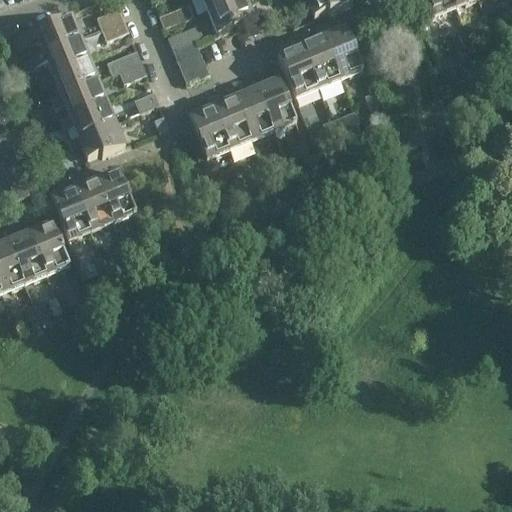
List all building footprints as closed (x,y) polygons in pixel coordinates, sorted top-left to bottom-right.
[(200,0),(207,14),(241,0),(200,0)] [(243,0),(241,0),(207,14),(217,39),(233,32),(232,30),(252,21),(243,0)] [(301,0),(295,3),(298,12),(309,8),(314,21),(327,15),(329,18),(352,9),(348,0),(301,0)] [(410,0),(422,27),(456,13),(450,0),(410,0)] [(450,0),(456,13),(478,3),(476,0),(450,0)] [(510,18),(505,5),(498,8),(502,19),(506,22),(510,21),(510,18)] [(188,9),(158,21),(163,33),(193,21),(188,9)] [(96,22),(101,33),(123,24),(118,13),(96,22)] [(490,33),(485,19),(478,22),(483,35),(486,37),(489,36),(490,33)] [(24,65),(24,66),(79,42),(71,21),(45,31),(44,29),(14,42),(19,54),(38,46),(43,58),(24,65)] [(123,24),(101,33),(106,45),(128,36),(123,24)] [(197,30),(167,42),(172,55),(194,46),(202,43),(197,30)] [(345,32),(321,42),(339,85),(340,85),(363,75),(345,32)] [(470,47),(464,33),(458,36),(463,49),(466,51),(470,49),(470,47)] [(79,42),(24,66),(28,74),(47,67),(52,79),(88,63),(79,42)] [(321,42),(300,51),(317,94),(339,85),(321,42)] [(194,46),(172,55),(177,66),(199,57),(194,46)] [(300,51),(277,60),(295,103),(317,94),(300,51)] [(111,79),(119,76),(141,68),(136,55),(106,67),(111,79)] [(199,57),(177,66),(181,77),(203,67),(199,57)] [(52,79),(42,83),(45,92),(55,88),(60,100),(50,104),(97,85),(88,63),(52,79)] [(203,67),(181,77),(186,88),(208,79),(203,67)] [(141,68),(119,76),(123,88),(145,79),(141,68)] [(251,85),(255,94),(256,93),(273,137),(296,127),(278,84),(264,90),(260,81),(251,85)] [(97,85),(50,104),(54,113),(64,109),(69,121),(59,125),(105,106),(97,85)] [(229,94),(232,103),(233,102),(251,146),(273,137),(256,93),(255,94),(242,99),(238,90),(229,94)] [(152,97),(134,104),(140,117),(158,109),(153,97),(152,97)] [(378,111),(373,97),(364,100),(369,113),(373,116),(377,114),(378,111)] [(206,103),(210,112),(211,112),(228,155),(251,146),(233,102),(232,103),(219,108),(216,99),(206,103)] [(105,106),(59,125),(63,134),(73,130),(77,142),(114,127),(105,106)] [(184,112),(193,134),(206,164),(228,155),(211,112),(210,112),(197,117),(194,108),(184,112)] [(352,112),(343,115),(349,127),(352,130),(357,128),(357,125),(352,112)] [(6,118),(0,119),(0,132),(10,129),(6,118)] [(154,125),(159,137),(168,133),(163,121),(154,125)] [(331,126),(323,129),(329,142),(333,144),(337,142),(337,139),(331,126)] [(114,127),(77,142),(67,146),(71,155),(81,151),(86,164),(100,158),(101,161),(124,152),(114,127)] [(10,129),(0,132),(0,146),(15,141),(10,129)] [(15,141),(0,146),(0,159),(20,152),(15,141)] [(300,143),(292,147),(298,159),(302,162),(306,160),(306,157),(300,143)] [(20,152),(0,159),(0,167),(2,171),(24,162),(20,152)] [(280,158),(271,162),(277,174),(281,177),(285,175),(285,172),(280,158)] [(24,162),(2,171),(6,182),(28,173),(24,162)] [(28,173),(6,182),(10,193),(33,184),(28,173)] [(117,175),(94,185),(112,228),(135,218),(117,175)] [(263,175),(254,178),(261,191),(265,193),(269,191),(269,188),(263,175)] [(33,184),(10,193),(15,204),(37,195),(33,184)] [(94,185),(73,194),(90,237),(112,228),(94,185)] [(243,207),(248,205),(248,202),(243,189),(235,192),(240,205),(243,207)] [(90,237),(73,194),(50,203),(68,246),(90,237)] [(33,224),(24,228),(28,237),(46,280),(69,271),(51,227),(37,233),(33,224)] [(11,234),(2,237),(5,246),(24,289),(46,280),(28,237),(15,242),(11,234)] [(150,254),(145,241),(136,244),(141,256),(145,259),(149,258),(150,254)] [(0,295),(1,299),(24,289),(5,246),(0,248),(0,295)] [(128,264),(122,250),(114,253),(119,265),(123,268),(127,267),(128,264)] [(106,273),(100,258),(91,262),(97,275),(101,278),(105,277),(106,273)] [(83,307),(78,293),(70,296),(75,308),(78,311),(82,310),(83,307)] [(61,315),(56,302),(48,305),(53,317),(56,320),(60,318),(61,315)] [(39,325),(34,311),(25,314),(31,326),(34,329),(38,328),(39,325)]
